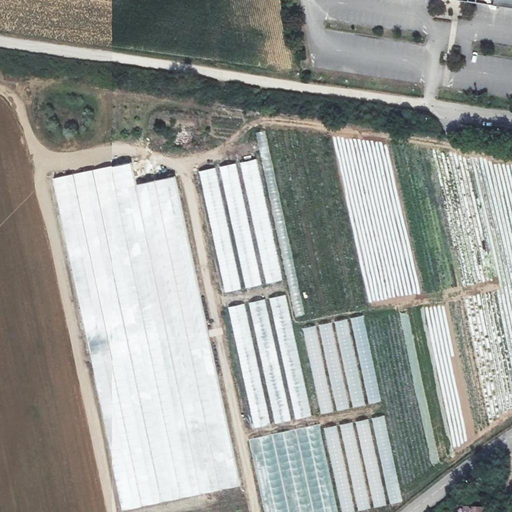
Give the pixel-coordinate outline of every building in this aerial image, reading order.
[(255,133),(263,158),(271,156),(263,130),(255,133)] [(263,284),(281,280),(256,159),(240,162),(262,268),(260,268),(263,284)] [(236,163),(220,166),(245,288),(260,285),(236,163)] [(133,164),(55,178),(83,331),(90,310),(95,336),(87,333),(89,344),(97,336),(103,341),(106,331),(97,328),(109,326),(109,327),(118,326),(116,310),(124,308),(125,313),(130,314),(132,328),(135,325),(141,308),(157,323),(162,309),(179,306),(174,311),(177,323),(194,275),(177,175),(137,182),(133,164)] [(215,167),(199,171),(225,293),(241,289),(215,167)] [(302,315),(299,283),(291,284),(294,316),(302,315)] [(271,424),(309,416),(287,294),(267,298),(250,302),(272,419),(270,420),(271,424)] [(268,425),(246,303),(230,306),(252,428),(268,425)] [(98,388),(122,509),(241,485),(221,387),(217,387),(215,376),(210,383),(201,385),(190,379),(188,369),(177,387),(175,386),(172,372),(167,379),(158,381),(164,385),(169,409),(150,381),(146,384),(154,389),(148,392),(141,388),(145,407),(132,410),(137,402),(122,379),(114,381),(117,391),(105,399),(108,394),(98,388)]
